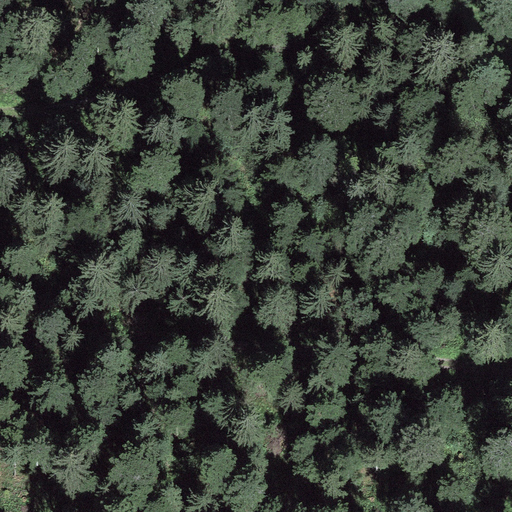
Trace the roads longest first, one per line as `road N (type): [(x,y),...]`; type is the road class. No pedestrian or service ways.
road 1 (track): [(0,330),(362,350),(511,373)]
road 2 (track): [(0,112),(119,101),(207,58),(307,46),(384,18),(478,0)]
